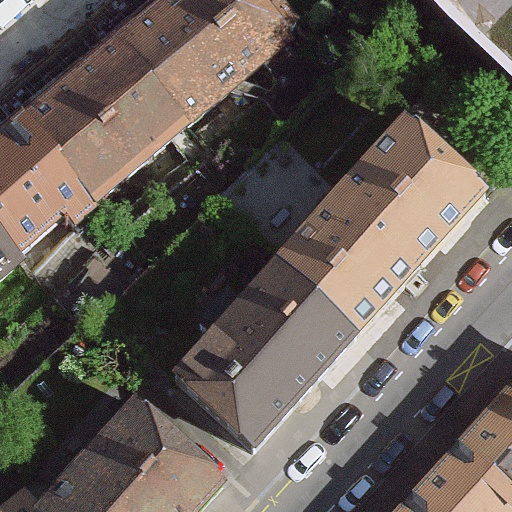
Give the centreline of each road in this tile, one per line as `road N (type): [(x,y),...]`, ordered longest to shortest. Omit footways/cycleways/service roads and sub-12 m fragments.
road 1 (unclassified): [(511,286),(304,511)]
road 2 (unclassified): [(144,0),(0,119)]
